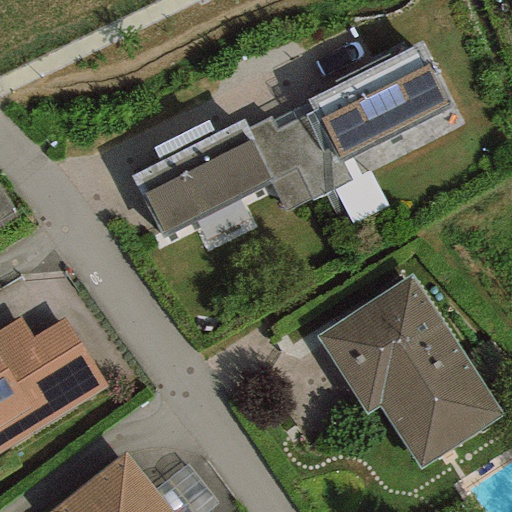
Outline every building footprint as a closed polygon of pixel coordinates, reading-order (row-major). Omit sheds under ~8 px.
[(419,43),(305,100),(311,113),(337,165),(341,163),(452,108),(419,43)] [(350,180),(341,163),(337,165),(311,113),(274,132),(268,119),(245,131),(270,183),(285,212),(350,180)] [(240,121),(128,177),(161,239),(270,183),(245,131),(240,121)] [(0,227),(15,217),(0,190),(0,227)] [(418,470),(501,416),(410,275),(313,337),(364,415),(377,407),(418,470)] [(0,452),(106,387),(61,320),(31,338),(18,318),(0,329),(0,452)] [(169,511),(124,454),(49,511),(169,511)]
